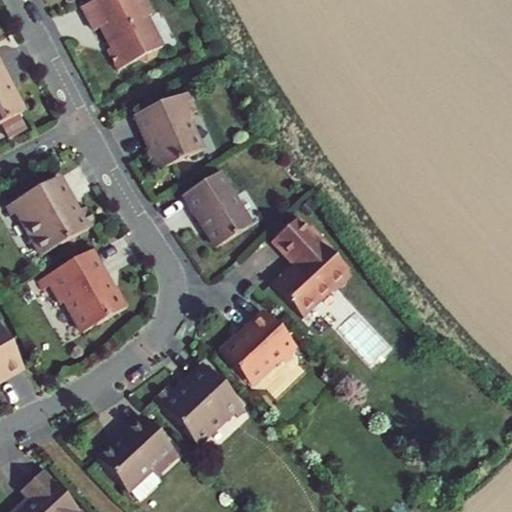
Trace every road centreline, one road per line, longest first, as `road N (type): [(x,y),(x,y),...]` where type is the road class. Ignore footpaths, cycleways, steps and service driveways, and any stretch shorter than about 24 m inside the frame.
road 1 (residential): [(0,433),(134,356),(153,342),(172,307)]
road 2 (residential): [(83,123),(162,254),(172,307)]
road 3 (residential): [(18,0),(83,123)]
